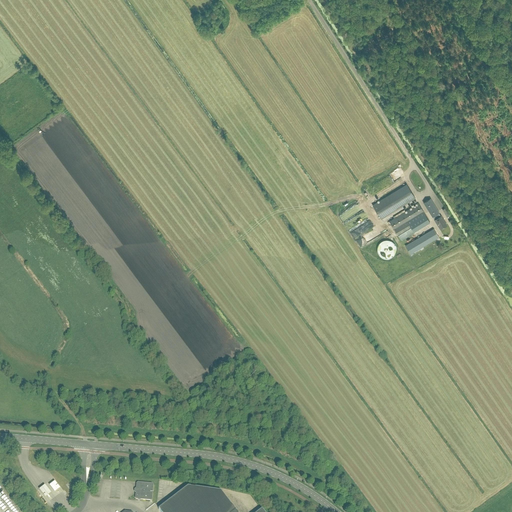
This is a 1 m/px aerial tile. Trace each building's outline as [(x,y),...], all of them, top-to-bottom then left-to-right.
[(407,184),(385,197),(373,205),(381,218),(415,197),(407,184)] [(440,212),(431,197),(424,202),(433,216),(435,219),(440,228),(447,224),(441,215),(439,212),(440,212)] [(413,231),(414,231),(430,221),(419,203),(389,221),(398,235),(406,230),(413,241),(406,245),(410,253),(439,236),(434,228),(417,239),(415,236),(416,235),(413,231)] [(344,223),(347,229),(355,224),(351,218),(344,223)] [(359,245),(373,237),(369,231),(355,239),(359,245)] [(55,481),(50,485),(55,492),(60,488),(55,481)] [(135,499),(136,500),(152,501),(153,485),(152,484),(150,484),(138,483),(137,484),(136,487),(136,489),(137,491),(137,492),(135,493),(135,495),(135,499)] [(263,511),(262,510),(259,511),(235,511),(221,492),(188,488),(159,510),(160,511),(263,511)]
